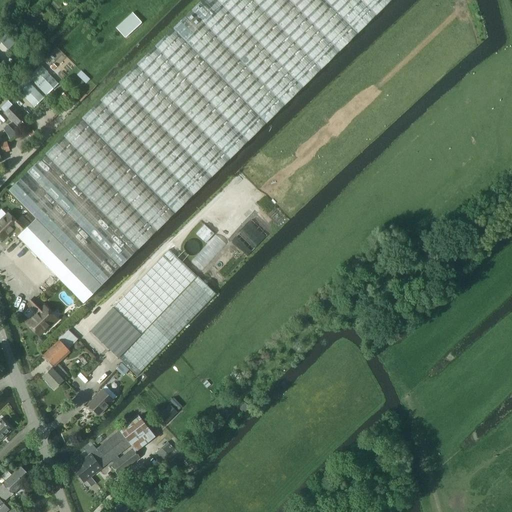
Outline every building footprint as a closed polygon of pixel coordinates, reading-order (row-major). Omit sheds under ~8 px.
[(201,0),(8,190),(36,218),(102,285),(390,0),(201,0)] [(142,22),(133,13),(116,28),(125,38),(142,22)] [(40,65),(28,77),(46,95),(58,83),(40,65)] [(26,79),(16,89),(34,107),(44,98),(26,79)] [(62,95),(68,101),(72,97),(66,91),(62,95)] [(8,101),(1,108),(5,112),(12,105),(8,101)] [(13,105),(5,113),(16,125),(25,117),(13,105)] [(12,129),(7,133),(10,138),(17,134),(12,129)] [(8,146),(0,148),(0,162),(2,162),(0,156),(0,151),(2,150),(3,153),(10,150),(8,146)] [(29,212),(24,217),(30,224),(35,219),(29,212)] [(0,221),(0,236),(3,239),(14,228),(19,233),(29,224),(22,217),(17,222),(8,213),(0,221)] [(36,218),(18,236),(34,253),(38,257),(83,303),(102,285),(36,218)] [(169,250),(91,331),(137,376),(216,294),(198,276),(197,277),(169,250)] [(44,306),(43,307),(34,298),(28,304),(37,313),(27,323),(39,335),(56,318),(44,306)] [(93,307),(87,301),(83,305),(88,311),(93,307)] [(42,355),(53,367),(42,376),(53,389),(64,379),(63,378),(67,374),(57,363),(69,351),(59,340),(42,355)] [(106,386),(87,404),(99,415),(113,400),(117,396),(106,386)] [(174,397),(170,401),(179,409),(182,406),(174,397)] [(156,419),(163,426),(177,412),(170,404),(156,419)] [(244,404),(239,409),(243,413),(248,408),(244,404)] [(131,444),(144,433),(150,440),(155,436),(139,415),(97,449),(95,446),(96,445),(94,442),(92,443),(91,442),(83,448),(89,455),(73,467),(84,482),(113,461),(114,463),(111,465),(118,474),(141,456),(131,444)] [(0,419),(0,440),(11,429),(5,423),(1,419),(0,419)] [(175,448),(168,441),(154,455),(171,473),(191,454),(180,443),(175,448)] [(30,477),(20,466),(0,485),(0,495),(5,501),(30,477)] [(347,498),(349,487),(342,486),(340,497),(347,498)] [(111,505),(116,509),(117,511),(128,511),(127,510),(129,508),(125,502),(129,497),(122,492),(111,505)] [(0,511),(5,511),(10,509),(0,498),(0,511)]
